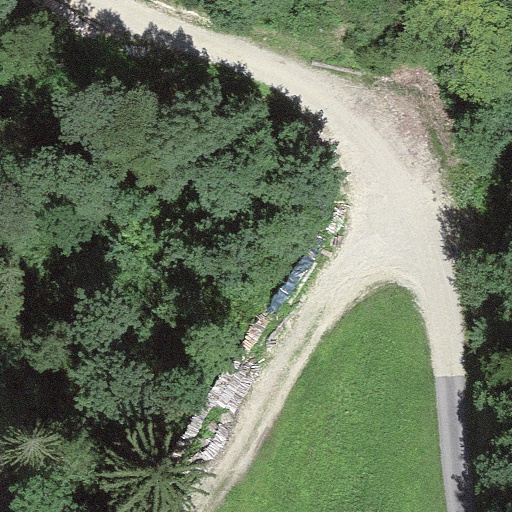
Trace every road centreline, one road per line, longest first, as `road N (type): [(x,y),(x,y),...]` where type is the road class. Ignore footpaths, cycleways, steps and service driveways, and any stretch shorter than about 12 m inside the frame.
road 1 (track): [(103,0),(347,111),(387,157),(414,211)]
road 2 (track): [(192,511),(343,286),(414,211)]
road 3 (track): [(414,211),(446,337),(462,511)]
